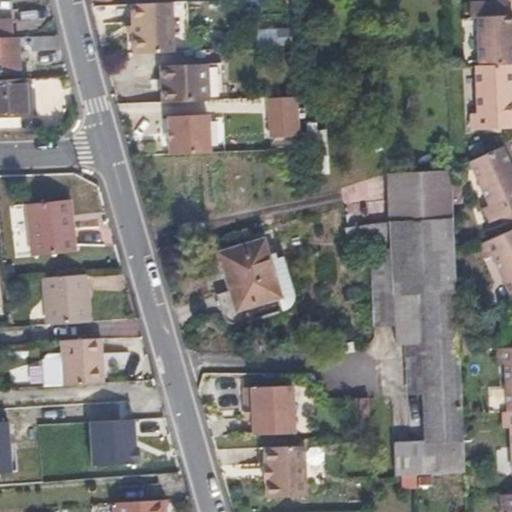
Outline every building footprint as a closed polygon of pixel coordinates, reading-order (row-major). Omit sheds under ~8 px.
[(480,22),(482,65),(511,65),(511,64),(511,16),(507,17),(506,2),(471,3),(472,22),(480,22)] [(188,5),(134,9),(136,58),(190,55),(188,5)] [(0,36),(14,37),(14,19),(0,19),(0,36)] [(278,42),(279,28),(258,27),(257,41),(278,42)] [(58,35),(45,36),(32,36),(33,51),(61,50),(58,35)] [(0,72),(18,72),(17,36),(14,37),(0,36),(0,72)] [(511,70),(511,65),(482,65),(468,65),(469,84),(476,84),(479,128),(511,126),(511,70)] [(163,70),(164,108),(210,105),(209,67),(163,70)] [(0,115),(7,115),(29,114),(27,76),(0,77),(0,115)] [(34,76),(27,76),(29,114),(36,114),(34,76)] [(298,99),(268,101),(271,141),(301,139),(298,99)] [(170,119),(171,157),(210,155),(209,117),(170,119)] [(488,202),(485,204),(482,205),(490,223),(511,211),(511,171),(501,147),(468,161),(488,202)] [(390,442),(391,462),(461,457),(460,441),(459,441),(454,314),(450,221),(453,221),(451,170),(388,173),(390,224),(391,235),(391,244),(392,251),(394,324),(395,343),(404,344),(420,343),(422,393),(424,440),(390,442)] [(66,224),(74,223),(71,200),(63,201),(66,224)] [(78,251),(76,237),(74,223),(66,224),(63,201),(25,206),(33,258),(78,251)] [(383,225),(350,227),(352,246),(385,244),(383,225)] [(491,255),(500,277),(509,298),(511,297),(511,229),(479,244),(484,258),(491,255)] [(221,255),(230,283),(238,310),(279,297),(263,242),(221,255)] [(374,325),(394,324),(392,251),(372,252),(374,325)] [(92,321),(90,298),(89,274),(45,278),(48,324),(92,321)] [(103,337),(63,340),(64,355),(53,356),(48,361),(50,386),(106,382),(103,337)] [(406,394),(422,393),(420,343),(404,344),(406,394)] [(502,364),(505,413),(511,412),(511,346),(501,347),(495,348),(495,365),(502,364)] [(297,431),(293,384),(246,387),(247,404),(255,403),(256,417),(257,433),(297,431)] [(255,403),(247,404),(248,418),(256,417),(255,403)] [(511,412),(505,413),(501,413),(502,429),(510,429),(511,473),(511,412)] [(133,417),(85,419),(87,462),(135,461),(133,417)] [(6,419),(0,419),(0,470),(10,469),(6,419)] [(310,493),(307,444),(269,445),(270,463),(274,466),(274,474),(271,478),(271,479),(271,495),(310,493)] [(461,457),(391,462),(391,477),(462,473),(461,457)] [(507,511),(506,511),(511,511),(511,492),(498,493),(499,511),(507,511)] [(119,511),(168,511),(168,500),(120,504),(119,511)]
